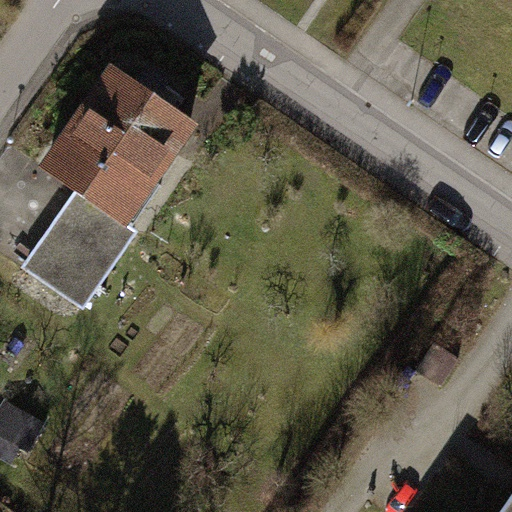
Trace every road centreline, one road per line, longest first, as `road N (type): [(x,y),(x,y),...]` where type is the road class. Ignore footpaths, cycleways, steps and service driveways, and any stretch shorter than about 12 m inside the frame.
road 1 (residential): [(511,224),(183,0)]
road 2 (residential): [(511,305),(430,435),(353,491),(338,511)]
